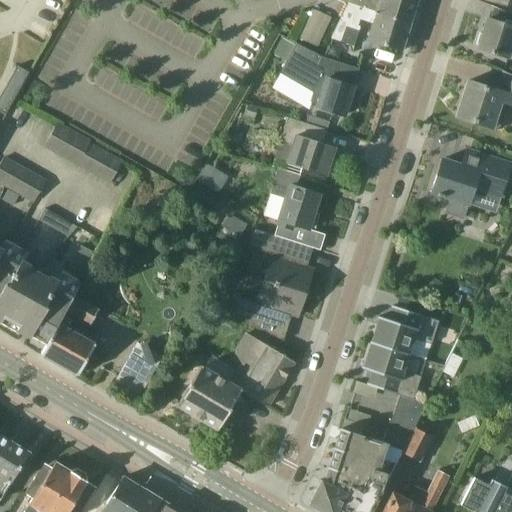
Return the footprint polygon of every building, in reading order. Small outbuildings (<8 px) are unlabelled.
[(375,0),(349,0),(348,3),(410,22),(417,0),(379,0),(379,1),(375,0)] [(401,52),(410,22),(348,3),(331,39),(354,47),(360,27),(357,26),(359,20),(372,24),(367,41),(401,52)] [(298,38),(317,46),(330,15),(311,7),(298,38)] [(511,26),(487,19),(482,34),(480,33),(476,44),(478,46),(477,49),(508,58),(511,44),(511,26)] [(272,54),(286,62),(291,53),(295,45),(281,38),(272,54)] [(353,87),(331,80),(337,62),(322,57),(313,52),(296,81),(320,95),(317,107),(344,116),(353,87)] [(17,66),(0,97),(0,111),(6,114),(29,73),(17,66)] [(511,75),(504,71),(497,91),(467,81),(455,116),(492,128),(500,101),(511,104),(511,75)] [(257,107),(247,104),(243,115),(253,119),(257,107)] [(273,159),(287,164),(325,176),(334,147),(323,144),(327,130),(276,114),(276,115),(287,118),(279,141),(273,159)] [(57,123),(44,146),(55,152),(68,130),(57,123)] [(79,136),(68,130),(55,152),(66,159),(79,136)] [(90,142),(79,136),(66,159),(77,165),(89,144),(90,142)] [(100,150),(89,144),(77,165),(88,171),(100,150)] [(111,156),(100,150),(88,171),(99,177),(111,156)] [(499,197),(510,165),(466,150),(460,166),(442,159),(431,192),(437,195),(437,196),(442,197),(442,196),(450,198),(445,212),(463,218),(473,188),(499,197)] [(122,162),(111,156),(99,177),(110,183),(122,162)] [(0,181),(3,183),(13,165),(2,159),(0,162),(0,181)] [(24,171),(13,165),(3,183),(14,189),(24,171)] [(284,198),(277,219),(276,224),(278,225),(290,229),(291,224),(308,229),(309,227),(314,229),(319,215),(313,213),(319,194),(294,187),(298,175),(276,168),(268,193),(284,198)] [(35,177),(24,171),(14,189),(25,195),(35,177)] [(218,191),(226,177),(215,171),(207,185),(218,191)] [(46,183),(35,177),(25,195),(36,201),(46,183)] [(18,196),(7,190),(2,199),(12,205),(18,196)] [(223,220),(214,235),(234,247),(247,224),(236,218),(231,225),(223,220)] [(290,229),(278,225),(274,235),(293,241),(296,231),(290,229)] [(264,280),(305,293),(312,269),(302,266),(303,261),(307,262),(311,249),(312,249),(313,248),(255,229),(250,247),(269,253),(272,257),(264,280)] [(0,322),(29,339),(31,336),(46,345),(65,310),(74,294),(81,281),(62,271),(57,279),(23,260),(28,252),(13,243),(6,240),(1,248),(0,247),(0,322)] [(297,316),(305,293),(264,280),(257,302),(234,295),(229,312),(283,341),(285,334),(284,334),(288,319),(285,318),(287,313),(297,316)] [(65,310),(46,345),(41,354),(78,375),(95,344),(81,337),(89,324),(91,325),(100,309),(74,294),(65,310)] [(370,341),(370,342),(410,355),(410,354),(409,354),(414,339),(431,344),(439,321),(392,306),(392,308),(389,320),(378,317),(378,318),(379,319),(371,342),(370,341)] [(242,364),(238,371),(231,383),(241,389),(240,390),(268,407),(295,362),(247,333),(232,358),(242,364)] [(133,340),(113,382),(141,395),(160,353),(133,340)] [(410,355),(370,342),(370,343),(371,343),(363,367),(362,366),(362,368),(372,371),(368,383),(367,383),(367,385),(399,395),(413,400),(421,377),(403,371),(408,356),(409,356),(410,355)] [(238,371),(211,355),(203,367),(201,365),(177,406),(217,429),(225,415),(234,420),(241,408),(233,403),(240,390),(241,389),(231,383),(238,371)] [(399,395),(395,407),(421,415),(426,404),(413,400),(399,395)] [(415,427),(421,415),(395,407),(392,419),(415,427)] [(415,427),(392,419),(390,419),(386,430),(409,438),(414,427),(415,427)] [(409,438),(403,450),(402,453),(420,462),(432,437),(414,427),(409,438)] [(308,505),(321,511),(371,511),(382,491),(381,490),(386,473),(378,471),(386,445),(387,445),(388,444),(383,442),(340,428),(340,430),(341,430),(335,448),(334,447),(334,449),(329,467),(328,467),(328,468),(333,470),(328,484),(321,480),(308,505)] [(409,438),(386,430),(383,442),(388,444),(387,445),(403,450),(409,438)] [(28,453),(0,435),(0,496),(1,498),(28,453)] [(68,511),(71,508),(77,511),(80,511),(96,487),(86,481),(87,480),(86,474),(77,469),(71,471),(70,472),(55,462),(47,475),(39,470),(25,493),(33,498),(29,505),(24,511),(68,511)] [(430,511),(449,476),(438,471),(427,493),(416,488),(417,487),(415,487),(407,502),(393,494),(384,511),(430,511)] [(124,511),(127,511),(141,488),(123,477),(102,511),(122,511),(123,511),(124,511)] [(507,487),(492,480),(489,485),(474,478),(460,505),(474,511),(511,511),(511,510),(511,497),(504,493),(507,487)] [(152,511),(161,499),(141,488),(127,511),(124,511),(123,511),(122,511),(152,511)] [(152,511),(181,511),(161,499),(152,511)]
